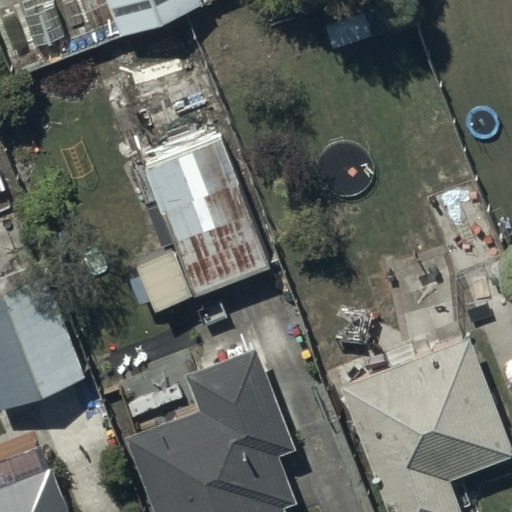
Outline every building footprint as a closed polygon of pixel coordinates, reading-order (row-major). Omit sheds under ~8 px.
[(199,0),(103,0),(118,36),(201,4),(199,0)] [(511,85),(508,74),(445,99),(476,179),(511,164),(511,85)] [(222,138),(139,169),(187,298),(270,267),(222,138)] [(472,182),(419,207),(449,284),(504,264),(472,182)] [(40,274),(0,289),(0,407),(79,378),(40,274)] [(241,350),(179,374),(192,408),(122,434),(152,511),(281,511),(280,508),(291,504),(273,455),(292,448),(270,390),(306,377),(283,317),(235,335),(241,350)] [(463,336),(337,385),(386,511),(460,511),(447,477),(508,453),(463,336)] [(28,448),(0,458),(0,511),(65,511),(48,466),(37,470),(28,448)]
